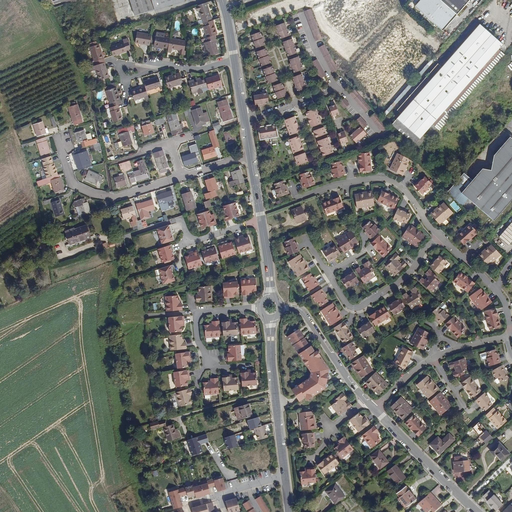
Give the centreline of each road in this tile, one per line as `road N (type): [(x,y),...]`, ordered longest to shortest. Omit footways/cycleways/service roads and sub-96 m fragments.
road 1 (secondary): [(272,319),(289,511)]
road 2 (residential): [(439,236),(386,179),(342,183),(301,199)]
road 3 (residential): [(261,220),(188,240),(181,219),(126,236)]
road 4 (residential): [(182,177),(118,197),(93,193),(76,185),(64,143)]
road 5 (residential): [(439,236),(403,279),(356,306),(327,273)]
road 6 (residential): [(479,511),(373,408)]
road 7 (residential): [(366,402),(302,311),(282,308)]
